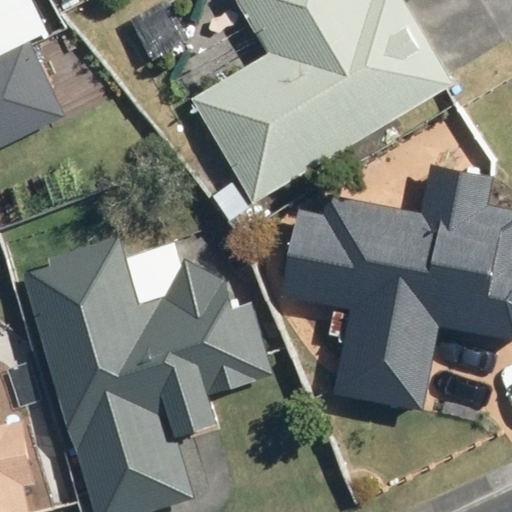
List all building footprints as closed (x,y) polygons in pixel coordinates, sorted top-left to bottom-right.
[(0,0),(0,144),(72,109),(44,41),(60,34),(43,0),(0,0)] [(84,0),(64,0),(70,9),(84,0)] [(263,203),(461,82),(414,0),(247,0),(277,48),(198,96),(263,203)] [(297,297),(355,300),(343,389),(433,404),(446,327),(511,337),(511,206),(500,206),(502,171),(436,167),(433,211),(391,209),(392,195),(336,192),(335,210),(302,208),(297,297)] [(209,258),(190,257),(184,237),(137,251),(131,233),(30,263),(101,511),(166,511),(207,500),(191,445),(234,433),(222,392),(287,374),(264,295),(236,303),(236,286),(226,268),(209,258)] [(0,511),(47,511),(53,511),(33,418),(2,424),(0,412),(0,511)]
